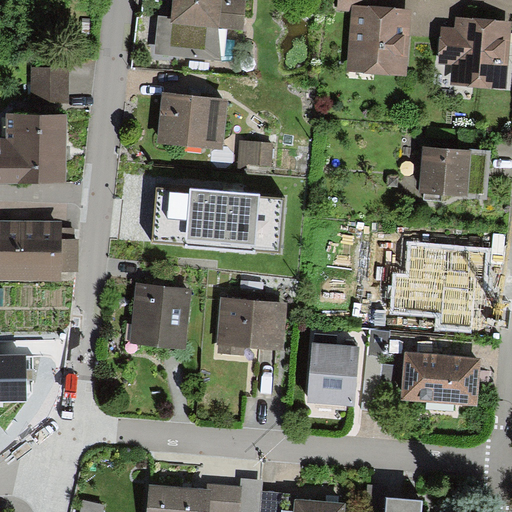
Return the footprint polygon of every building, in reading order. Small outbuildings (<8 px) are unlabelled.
[(173,0),(172,16),(159,15),(155,54),(222,62),(219,28),(242,30),(245,0),(173,0)] [(376,0),(338,0),(338,13),(352,14),(346,75),(403,80),(409,15),(376,12),(376,0)] [(511,24),(456,19),(455,36),(441,34),(438,65),(452,66),(450,88),(504,93),(511,24)] [(70,105),(72,69),(34,67),(32,103),(70,105)] [(227,98),(162,93),(158,146),(223,151),(227,98)] [(67,115),(6,115),(6,137),(0,136),(0,184),(67,185),(67,151),(67,115)] [(273,142),(239,140),(237,164),(271,167),(273,142)] [(470,150),(423,146),(420,194),(424,194),(424,200),(441,201),(442,193),(468,195),(469,192),(483,193),(486,156),(470,155),(470,150)] [(280,201),(157,191),(153,242),(276,252),(280,201)] [(0,279),(61,280),(61,272),(80,272),(80,239),(62,239),(62,221),(2,221),(0,221),(0,279)] [(408,277),(397,276),(394,311),(440,314),(439,327),(473,329),(475,291),(486,292),(489,249),(411,244),(408,277)] [(190,289),(138,283),(132,341),(184,346),(190,289)] [(222,302),(219,350),(282,354),(285,306),(222,302)] [(392,331),(369,328),(361,411),(379,413),(382,381),(397,383),(399,368),(380,366),(382,353),(390,354),(392,331)] [(360,347),(312,344),(308,405),(355,408),(360,347)] [(481,358),(406,352),(402,398),(477,404),(481,358)] [(27,355),(0,355),(0,403),(28,403),(27,371),(27,355)] [(263,478),(243,476),(242,485),(239,511),(259,511),(262,486),(263,478)] [(239,511),(242,485),(150,477),(147,511),(239,511)] [(293,511),(294,494),(295,488),(262,486),(259,511),(293,511)] [(342,511),(343,497),(294,494),(293,511),(342,511)] [(421,511),(423,501),(386,498),(385,511),(421,511)] [(84,501),(81,511),(102,511),(103,505),(84,501)]
